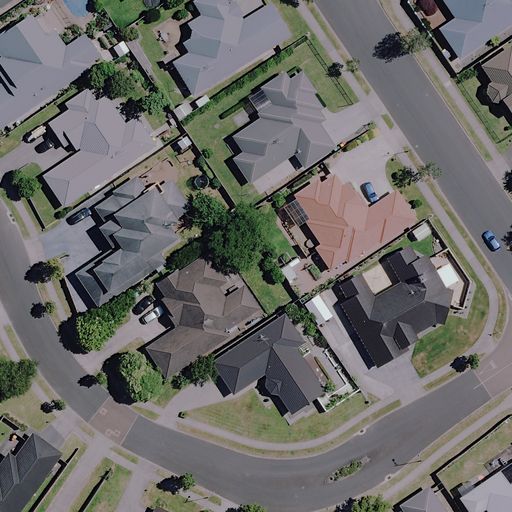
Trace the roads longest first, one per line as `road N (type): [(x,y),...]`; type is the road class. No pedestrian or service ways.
road 1 (residential): [(511,364),(311,490),(219,479),(115,427),(46,356),(0,248)]
road 2 (tertiary): [(511,255),(343,0)]
